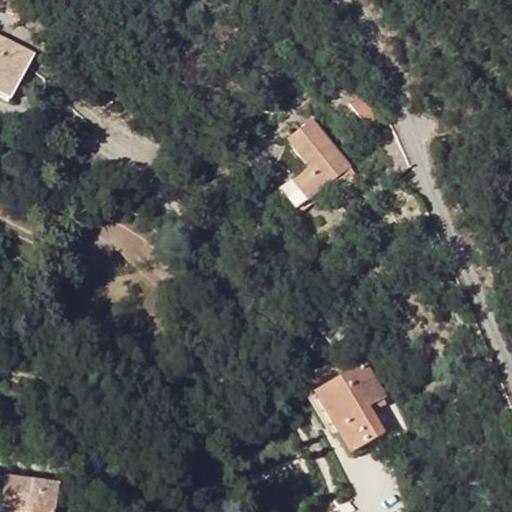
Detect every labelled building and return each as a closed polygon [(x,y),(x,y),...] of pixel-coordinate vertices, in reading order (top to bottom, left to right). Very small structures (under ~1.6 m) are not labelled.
[(0,54),(0,51),(4,43),(0,41),(0,98),(10,104),(28,69),(0,54)] [(0,54),(28,69),(33,59),(4,43),(0,51),(0,54)] [(387,126),(363,95),(351,106),(374,136),(387,126)] [(310,169),(293,182),(309,203),(333,184),(351,169),(316,122),(289,142),(310,169)] [(351,169),(333,184),(338,191),(357,176),(351,169)] [(320,402),(339,434),(352,455),(385,436),(369,408),(387,398),(369,367),(332,388),(335,394),(320,402)] [(310,401),(331,438),(339,434),(320,402),(335,394),(332,388),(310,401)] [(57,511),(61,489),(8,480),(5,499),(16,501),(15,510),(30,511),(57,511)] [(16,501),(5,499),(4,508),(15,510),(16,501)]
